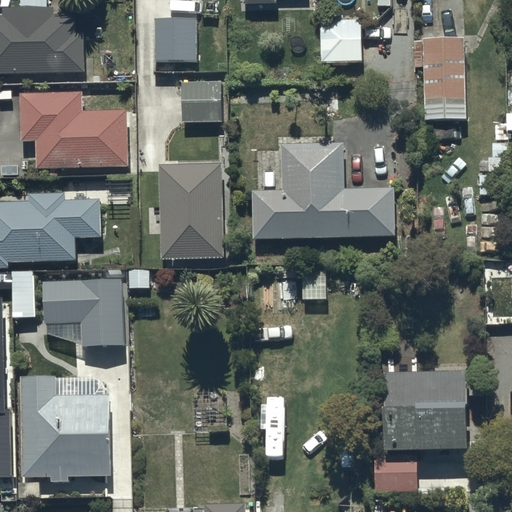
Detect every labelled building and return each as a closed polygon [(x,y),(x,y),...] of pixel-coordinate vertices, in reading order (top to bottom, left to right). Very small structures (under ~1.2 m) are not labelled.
[(0,81),(81,77),(79,37),(73,37),(71,12),(46,14),(45,0),(13,0),(14,12),(0,12),(0,81)] [(235,0),(236,8),(272,8),(271,0),(235,0)] [(191,24),(149,23),(148,63),(191,63),(191,24)] [(360,24),(316,24),(316,67),(360,67),(360,24)] [(416,44),(416,70),(427,70),(427,107),(427,126),(466,126),(465,43),(416,44)] [(223,85),(175,87),(177,128),(225,125),(223,85)] [(75,97),(16,98),(15,147),(32,147),(32,173),(120,172),(119,114),(75,115),(75,97)] [(504,147),(488,147),(488,162),(477,162),(477,179),(476,179),(475,198),(495,198),(496,176),(504,176),(504,147)] [(338,149),(277,149),(277,197),(248,197),(248,242),(388,242),(388,193),(338,193),(338,149)] [(217,170),(154,170),(153,262),(217,262),(217,170)] [(0,274),(4,274),(4,267),(69,266),(69,243),(97,242),(96,204),(59,205),(59,197),(25,198),(25,206),(0,206),(0,274)] [(30,276),(7,276),(7,322),(29,323),(30,276)] [(115,285),(36,287),(37,330),(75,330),(76,354),(117,353),(115,285)] [(1,297),(0,297),(0,476),(11,477),(9,410),(4,410),(1,297)] [(461,377),(378,377),(378,420),(374,420),(374,461),(368,461),(368,496),(414,496),(414,455),(462,455),(461,377)] [(103,480),(102,381),(15,382),(14,502),(38,501),(38,482),(47,482),(47,486),(65,485),(65,480),(103,480)]
